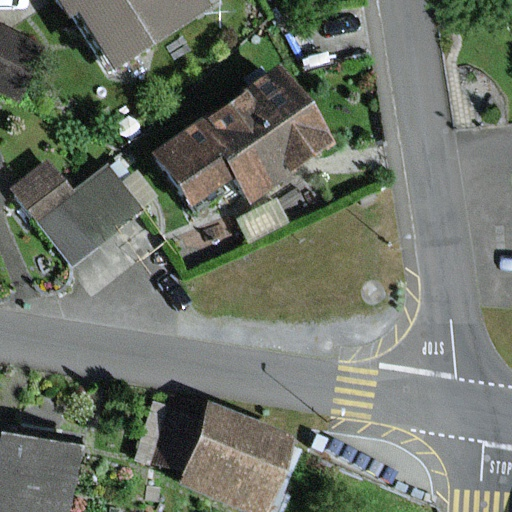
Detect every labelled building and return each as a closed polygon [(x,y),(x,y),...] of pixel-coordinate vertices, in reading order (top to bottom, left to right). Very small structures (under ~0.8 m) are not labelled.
[(53,0),(60,11),(65,7),(81,34),(88,30),(107,61),(189,11),(181,0),(53,0)] [(36,49),(0,31),(0,89),(7,75),(20,81),(36,49)] [(154,159),(183,201),(224,173),(242,199),(283,171),(316,147),(269,79),(154,159)] [(68,194),(56,203),(89,247),(137,211),(104,167),(68,194)] [(33,221),(56,203),(68,194),(49,169),(13,195),(33,221)] [(89,247),(56,203),(33,221),(66,264),(89,247)] [(257,511),(285,443),(173,399),(148,463),(180,476),(177,486),(244,511),(257,511)] [(0,511),(52,511),(63,444),(15,437),(13,449),(5,448),(0,446),(0,511)]
